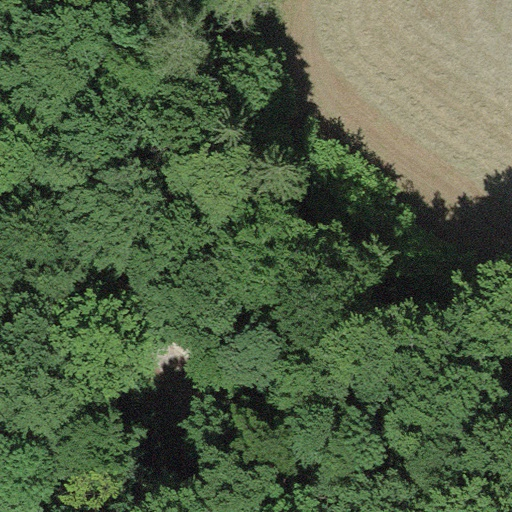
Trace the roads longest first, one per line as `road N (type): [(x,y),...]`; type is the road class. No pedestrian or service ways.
road 1 (track): [(387,511),(148,328),(49,183),(0,82)]
road 2 (track): [(239,511),(148,328)]
